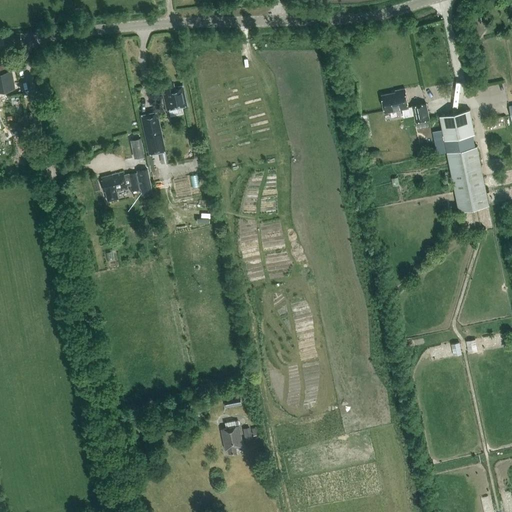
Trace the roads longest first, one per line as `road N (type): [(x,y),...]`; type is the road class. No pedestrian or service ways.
road 1 (unclassified): [(120,511),(20,40)]
road 2 (tertiary): [(20,40),(125,27),(336,22),(429,0)]
